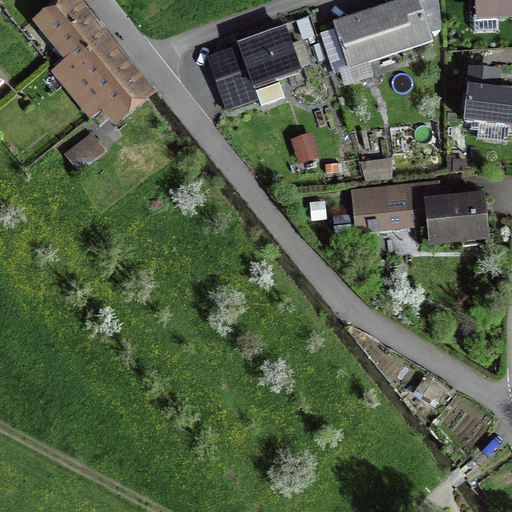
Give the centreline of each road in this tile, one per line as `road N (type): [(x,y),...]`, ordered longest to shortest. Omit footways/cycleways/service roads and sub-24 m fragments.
road 1 (residential): [(511,398),(365,319),(146,61)]
road 2 (track): [(0,424),(177,511)]
road 3 (residential): [(146,61),(287,0)]
road 4 (track): [(511,418),(424,511)]
